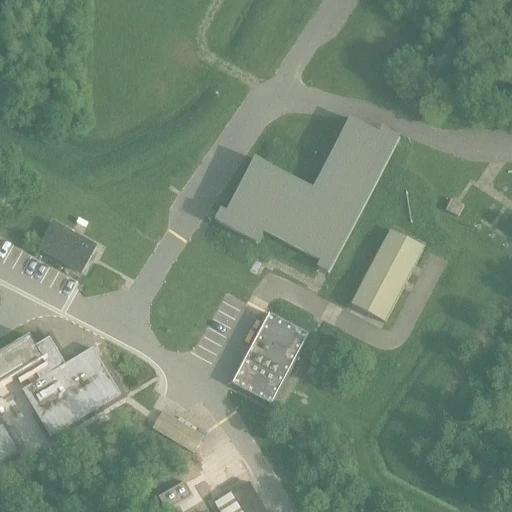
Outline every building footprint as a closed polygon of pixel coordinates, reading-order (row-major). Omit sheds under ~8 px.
[(265,235),(322,264),(319,270),(330,276),(401,141),(383,131),(381,137),(351,122),(314,192),(257,161),(228,216),(222,213),(216,224),(259,246),(265,235)] [(446,213),(459,218),(463,208),(450,203),(446,213)] [(54,225),(40,252),(82,275),(97,249),(54,225)] [(353,307),(386,325),(425,250),(392,233),(353,307)] [(311,337),(270,316),(232,388),(273,409),(311,337)] [(0,470),(23,456),(0,418),(0,390),(19,380),(22,384),(20,385),(21,386),(37,376),(41,383),(23,393),(36,416),(38,419),(51,440),(115,402),(122,399),(115,388),(104,368),(94,351),(67,367),(55,348),(51,341),(50,340),(47,342),(43,344),(37,348),(36,346),(31,339),(0,357),(0,470)] [(165,415),(155,431),(195,457),(206,440),(165,415)] [(216,504),(220,511),(266,511),(250,485),(216,504)]
